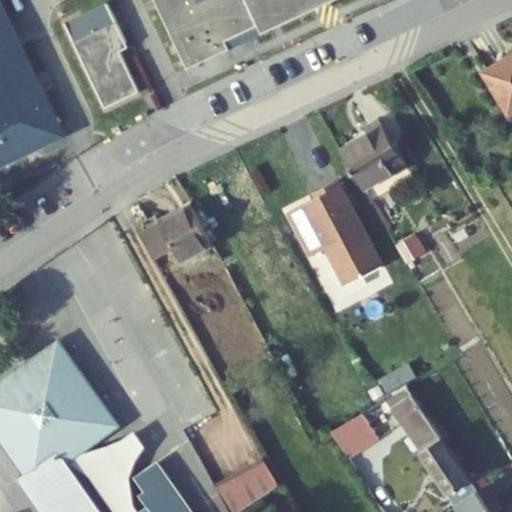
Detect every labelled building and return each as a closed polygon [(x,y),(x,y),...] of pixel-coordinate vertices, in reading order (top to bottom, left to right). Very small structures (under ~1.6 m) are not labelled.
[(108,110),(142,93),(121,51),(130,47),(107,0),(65,21),(108,110)] [(310,0),(152,0),(183,62),(224,42),(220,32),(252,17),(256,26),(310,0)] [(0,182),(73,145),(0,4),(0,182)] [(511,117),(511,60),(485,76),(511,119),(511,117)] [(414,168),(389,124),(375,132),(380,141),(348,159),(368,194),(414,168)] [(382,262),(339,175),(313,187),(315,191),(287,205),(309,250),(323,243),(342,281),(382,262)] [(175,250),(181,261),(211,246),(191,209),(140,235),(153,261),(175,250)] [(404,248),(399,251),(409,269),(426,260),(416,242),(412,244),(414,248),(407,252),(404,248)] [(412,244),(404,248),(407,252),(414,248),(412,244)] [(0,441),(25,477),(20,481),(43,511),(195,511),(162,463),(136,477),(147,507),(141,511),(103,511),(73,468),(67,460),(81,449),(84,453),(115,431),(91,396),(87,399),(79,386),(83,383),(60,350),(26,373),(29,377),(16,385),(13,381),(0,390),(0,441)] [(450,511),(452,511),(454,510),(475,497),(405,395),(385,405),(406,438),(404,440),(450,511)] [(367,418),(335,436),(354,463),(384,443),(367,418)] [(136,429),(87,456),(98,475),(147,448),(136,429)] [(255,511),(281,498),(266,472),(219,498),(226,511),(255,511)] [(454,510),(454,511),(490,511),(479,494),(475,497),(454,510)]
